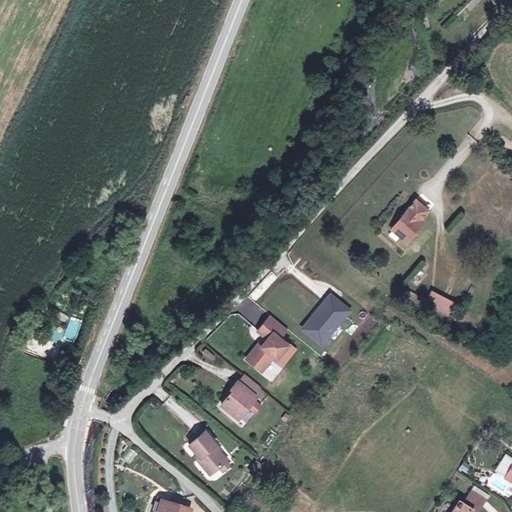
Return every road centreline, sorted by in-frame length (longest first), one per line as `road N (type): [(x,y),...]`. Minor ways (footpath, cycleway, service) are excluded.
road 1 (unclassified): [(112,421),(471,42),(511,11)]
road 2 (secondary): [(81,411),(244,0)]
road 3 (unclassified): [(119,426),(216,511)]
